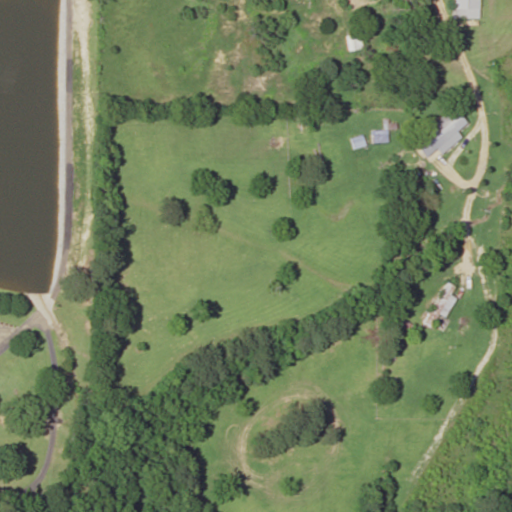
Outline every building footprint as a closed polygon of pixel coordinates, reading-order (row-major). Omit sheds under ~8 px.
[(450,0),(450,18),(478,18),(477,0),(450,0)] [(346,49),(360,47),(358,33),(344,35),(346,49)] [(511,55),(494,66),(505,83),(511,79),(511,55)] [(460,135),(456,130),(466,122),(452,105),(410,140),(429,162),(460,135)] [(370,140),(385,140),(385,130),(370,130),(370,140)] [(421,321),(430,327),(439,312),(443,315),(454,298),(448,294),(453,286),(446,281),(421,321)] [(414,327),(393,314),(389,320),(411,333),(414,327)]
